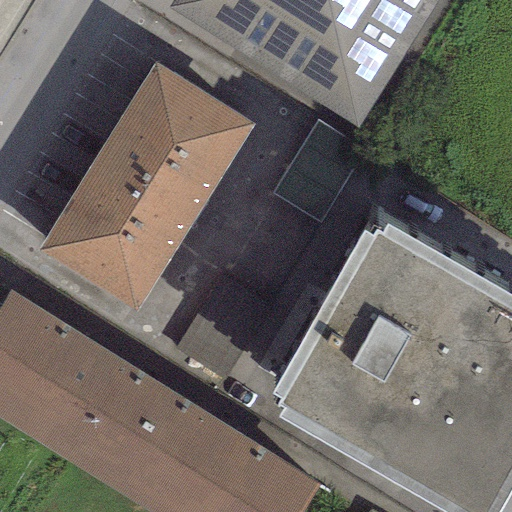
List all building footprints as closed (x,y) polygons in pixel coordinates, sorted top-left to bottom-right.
[(354,133),(437,0),(168,0),(164,7),(230,49),(227,54),(354,133)] [(249,126),(154,66),(40,249),(135,308),(249,126)] [(362,150),(315,122),(271,194),(318,222),(362,150)] [(281,410),(276,420),(442,511),(500,511),(511,492),(511,295),(385,225),(379,235),(372,231),(368,237),(360,233),(269,395),(278,400),(275,407),(281,410)] [(267,310),(216,278),(171,348),(222,380),(267,310)] [(0,419),(100,483),(161,387),(8,290),(0,303),(0,419)] [(302,511),(319,487),(161,387),(100,483),(145,511),(302,511)]
